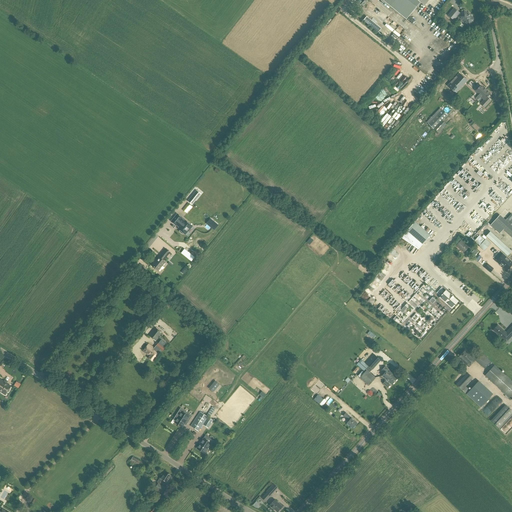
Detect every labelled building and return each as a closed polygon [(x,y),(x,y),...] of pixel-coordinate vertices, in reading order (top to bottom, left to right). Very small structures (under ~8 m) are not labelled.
[(383,0),(392,7),(408,20),(420,4),(415,0),(383,0)] [(455,9),(449,16),(454,20),(457,16),(462,20),(462,21),(465,24),(466,23),(469,26),(475,19),(464,10),(461,15),(459,14),(460,13),(455,9)] [(366,17),(363,21),(377,33),(380,29),(366,17)] [(488,55),(475,58),(476,64),(489,62),(488,55)] [(403,62),(401,60),(396,65),(401,69),(405,64),(403,62)] [(433,66),(425,76),(435,84),(442,74),(433,66)] [(390,73),(386,77),(390,81),(395,76),(390,73)] [(455,94),(467,81),(459,73),(447,86),(455,94)] [(423,91),(427,89),(424,83),(425,83),(424,80),(419,82),(423,91)] [(465,99),(476,88),(471,83),(460,94),(465,99)] [(480,86),(475,91),(479,94),(478,95),(479,95),(475,98),(477,100),(481,97),(484,100),(480,104),(484,108),(491,100),(487,97),(490,94),(484,88),(484,89),(480,86)] [(418,104),(424,95),(420,92),(414,101),(418,104)] [(473,111),(478,105),(473,100),(468,106),(473,111)] [(436,116),(428,124),(433,129),(441,120),(442,121),(453,110),(447,105),(436,116)] [(474,114),(481,106),(479,105),(472,112),(474,114)] [(444,128),(446,125),(442,121),(441,120),(433,129),(439,133),(439,134),(444,128)] [(497,154),(491,149),(488,153),(494,158),(497,154)] [(490,210),(494,214),(511,194),(511,187),(490,210)] [(188,200),(192,204),(201,193),(197,189),(188,200)] [(183,210),(187,214),(193,206),(189,203),(183,210)] [(487,218),(490,215),(484,210),(481,213),(487,218)] [(177,214),(171,221),(176,225),(177,225),(180,227),(179,229),(180,230),(180,231),(180,232),(182,233),(183,233),(184,233),(185,234),(188,231),(192,226),(185,221),(182,219),(182,218),(177,214)] [(500,215),(491,226),(500,234),(503,230),(511,237),(511,218),(510,221),(507,219),(505,221),(500,215)] [(470,223),(477,229),(480,226),(473,219),(470,223)] [(407,231),(402,237),(418,249),(422,244),(423,245),(430,235),(415,222),(407,231)] [(490,232),(486,236),(500,249),(507,256),(511,251),(490,232)] [(479,235),(474,241),(479,246),(484,251),(491,243),(486,239),(484,240),(482,238),(479,235)] [(461,240),(456,246),(464,253),(469,247),(468,246),(469,246),(466,243),(465,244),(461,240)] [(166,249),(152,265),(158,271),(166,263),(164,261),(168,256),(171,253),(166,249)] [(473,251),(470,254),(474,257),(478,252),(475,249),(473,251)] [(502,255),(496,261),(503,267),(506,271),(511,264),(511,262),(509,260),(509,261),(502,255)] [(488,264),(484,268),(490,273),(493,269),(488,264)] [(446,292),(440,298),(452,307),(457,301),(446,292)] [(147,322),(138,333),(141,337),(151,325),(147,322)] [(497,325),(493,330),(506,342),(511,335),(511,325),(506,333),(497,325)] [(155,328),(149,336),(156,342),(162,333),(155,328)] [(159,343),(156,346),(162,351),(165,348),(159,343)] [(148,345),(143,352),(149,356),(149,358),(152,361),(158,354),(159,353),(148,345)] [(465,350),(458,358),(468,367),(475,360),(465,350)] [(482,353),(475,360),(484,369),(491,362),(482,353)] [(374,355),(366,364),(372,370),(380,360),(374,355)] [(361,360),(356,365),(359,368),(359,367),(364,371),(366,369),(368,366),(365,363),(361,360)] [(511,382),(494,366),(485,376),(510,400),(511,398),(511,382)] [(385,367),(382,370),(385,373),(382,376),(387,380),(386,381),(383,384),(388,388),(390,385),(389,384),(390,383),(392,385),(398,378),(388,369),(385,367)] [(367,370),(359,378),(368,386),(376,378),(370,372),(369,373),(367,370)] [(467,372),(456,384),(462,391),(466,387),(474,378),(467,372)] [(0,378),(0,392),(6,396),(11,386),(6,383),(8,381),(5,379),(4,381),(0,378)] [(213,392),(220,385),(215,381),(208,388),(213,392)] [(466,394),(465,396),(477,407),(488,396),(488,395),(491,393),(489,391),(490,390),(479,382),(470,390),(466,394)] [(511,409),(505,403),(490,419),(499,427),(511,412),(511,409)] [(192,416),(180,408),(173,420),(175,421),(174,422),(182,427),(184,423),(187,425),(192,416)] [(198,416),(191,426),(191,427),(194,429),(199,432),(203,425),(208,428),(211,423),(212,421),(213,420),(208,417),(200,412),(198,416)] [(346,412),(343,416),(349,421),(347,423),(353,428),(358,423),(352,418),(346,412)] [(203,438),(197,449),(204,454),(211,444),(211,443),(213,441),(205,436),(203,438)] [(133,457),(130,462),(145,472),(148,467),(133,457)] [(111,464),(99,477),(103,480),(115,467),(111,464)] [(161,479),(166,482),(167,482),(171,476),(165,472),(161,478),(161,479)] [(160,477),(157,482),(158,483),(163,486),(164,486),(166,482),(161,479),(161,478),(160,477)] [(158,483),(155,488),(164,494),(168,488),(164,486),(163,486),(158,483)] [(268,491),(262,498),(266,502),(279,488),(275,485),(268,491)] [(155,488),(151,494),(161,500),(164,494),(155,488)] [(274,500),(270,505),(277,511),(278,511),(279,511),(280,510),(280,509),(282,507),(274,500)] [(156,503),(148,511),(155,511),(160,507),(156,503)]
